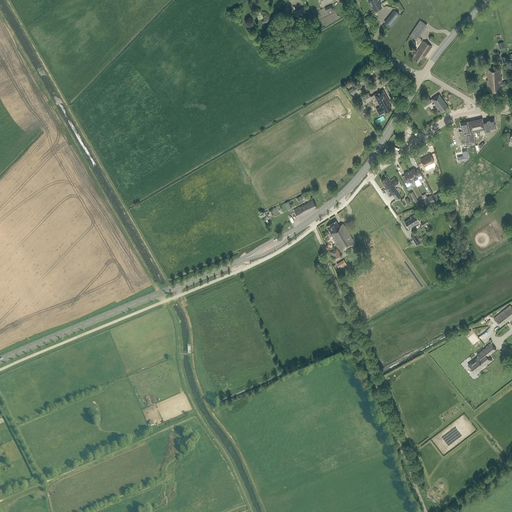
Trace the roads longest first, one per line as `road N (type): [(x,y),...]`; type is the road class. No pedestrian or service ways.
road 1 (track): [(174,298),(6,0)]
road 2 (track): [(425,511),(314,226)]
road 3 (secondary): [(0,361),(245,258)]
road 4 (track): [(252,511),(188,393),(166,301)]
road 5 (secondary): [(293,232),(359,176),(423,75)]
road 6 (unclassified): [(366,180),(445,121),(481,110)]
